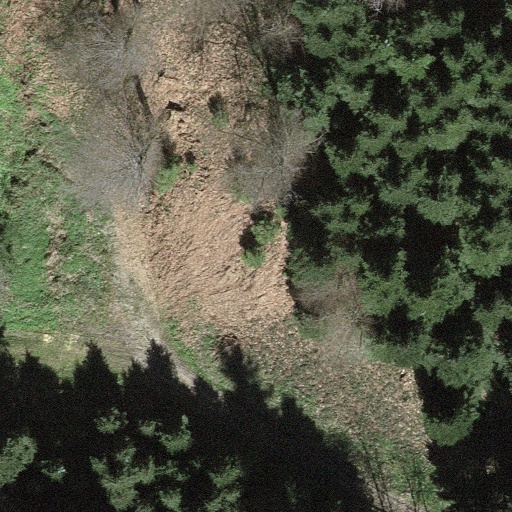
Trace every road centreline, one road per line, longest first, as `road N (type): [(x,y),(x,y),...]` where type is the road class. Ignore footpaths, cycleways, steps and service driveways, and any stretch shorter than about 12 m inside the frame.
road 1 (track): [(0,342),(57,353),(115,342),(139,307),(136,249),(81,0)]
road 2 (track): [(115,342),(416,511)]
